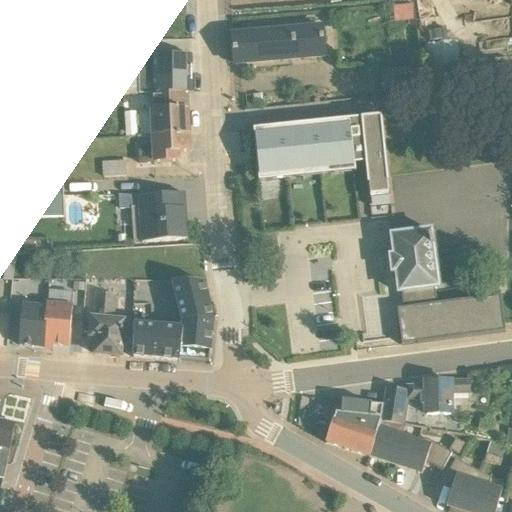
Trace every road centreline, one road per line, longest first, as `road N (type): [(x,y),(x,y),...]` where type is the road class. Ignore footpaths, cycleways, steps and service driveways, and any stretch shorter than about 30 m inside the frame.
road 1 (residential): [(208,0),(220,270),(236,388)]
road 2 (residential): [(236,388),(511,357)]
road 3 (residential): [(236,388),(0,370)]
road 4 (residential): [(403,511),(263,431),(236,388)]
